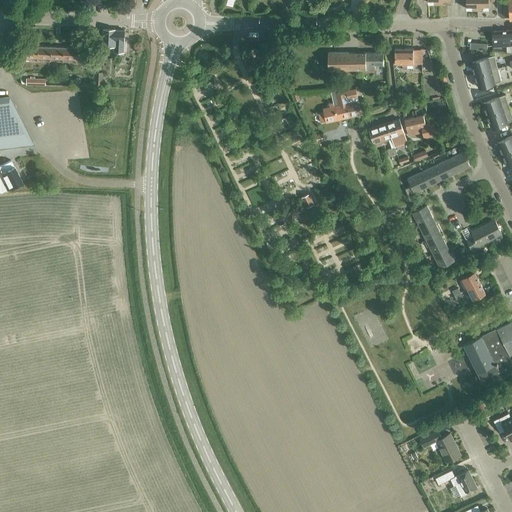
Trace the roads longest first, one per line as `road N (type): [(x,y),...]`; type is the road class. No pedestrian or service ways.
road 1 (secondary): [(235,511),(173,362),(149,185)]
road 2 (residential): [(0,59),(43,146),(75,179),(149,185)]
road 3 (tertiary): [(387,26),(233,23)]
road 4 (residential): [(445,26),(492,169)]
road 5 (residential): [(344,129),(395,109),(387,26)]
road 6 (tertiary): [(132,20),(0,16)]
